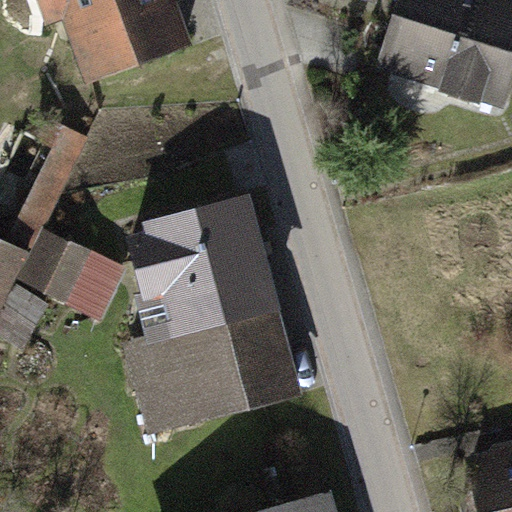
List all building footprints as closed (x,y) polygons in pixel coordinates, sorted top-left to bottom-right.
[(192,53),(172,0),(33,0),(46,35),(63,29),(85,91),(192,53)] [(386,0),(314,0),(381,18),(386,0)] [(511,100),(511,0),(398,0),(375,73),(508,114),(511,100)] [(89,145),(62,133),(11,244),(38,257),(89,145)] [(297,397),(247,201),(127,231),(154,336),(131,342),(154,434),(297,397)] [(96,257),(50,236),(27,290),(73,310),(96,257)] [(0,327),(33,260),(0,243),(0,327)] [(511,511),(511,446),(463,458),(475,511),(511,511)] [(330,511),(328,502),(288,511),(330,511)]
